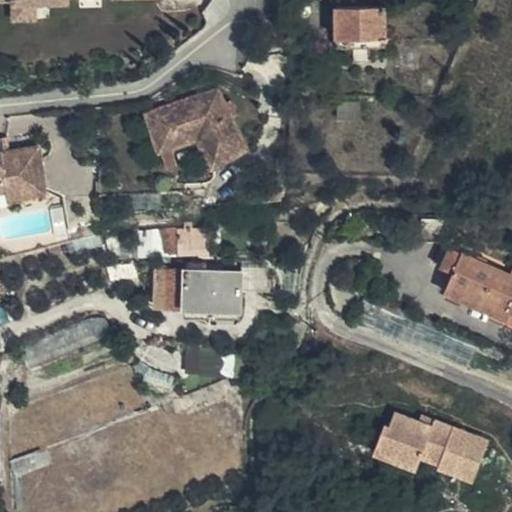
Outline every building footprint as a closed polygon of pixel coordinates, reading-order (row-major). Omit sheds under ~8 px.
[(0,0),(0,5),(10,5),(10,18),(33,17),(33,2),(65,1),(65,0),(0,0)] [(335,45),(386,44),(386,4),(335,5),(335,45)] [(215,94),(144,116),(156,155),(195,142),(203,158),(218,150),(225,163),(245,152),(215,94)] [(361,118),(361,101),(337,102),(337,118),(361,118)] [(195,142),(156,155),(160,169),(172,165),(169,157),(194,149),(206,172),(225,163),(218,150),(203,158),(195,142)] [(0,204),(7,203),(7,195),(47,191),(42,147),(0,152),(0,204)] [(48,199),(47,191),(7,195),(7,203),(48,199)] [(511,208),(501,219),(511,228),(511,208)] [(160,243),(159,228),(139,229),(140,243),(160,243)] [(207,249),(207,229),(179,229),(179,250),(207,249)] [(511,272),(463,250),(444,291),(511,319),(511,272)] [(173,511),(241,486),(243,482),(244,415),(244,371),(242,354),(166,335),(121,297),(113,274),(106,276),(95,253),(14,286),(13,286),(24,315),(6,322),(12,511),(173,511)] [(138,282),(136,264),(115,266),(118,285),(138,282)] [(159,267),(158,282),(182,283),(181,301),(240,304),(241,269),(159,267)] [(182,283),(158,282),(157,300),(181,301),(182,283)] [(470,361),(476,344),(438,331),(432,349),(470,361)] [(432,425),(420,420),(395,410),(390,422),(386,421),(384,427),(370,463),(388,470),(391,471),(396,459),(417,467),(422,457),(439,464),(438,467),(473,479),(489,439),(435,419),(432,425)] [(422,414),(420,420),(432,425),(435,419),(422,414)]
